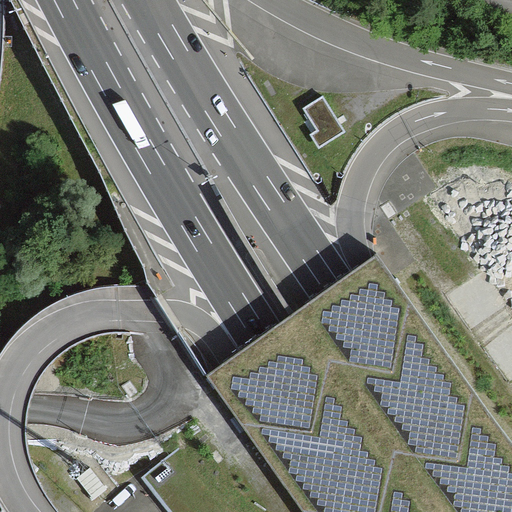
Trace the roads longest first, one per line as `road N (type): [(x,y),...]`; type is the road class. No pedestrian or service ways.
road 1 (motorway): [(503,511),(263,188),(147,0)]
road 2 (motorway): [(63,0),(258,332),(378,511)]
